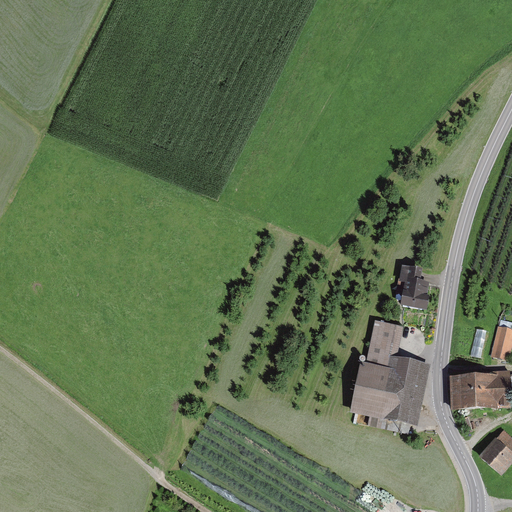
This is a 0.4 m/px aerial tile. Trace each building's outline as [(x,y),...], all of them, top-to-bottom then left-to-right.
[(431,272),(402,265),(396,291),(404,292),(401,306),(427,312),(434,282),(429,281),(431,272)] [(402,328),(376,323),(368,362),(389,366),(391,355),(396,356),(402,328)] [(460,359),(488,357),(487,325),(458,326),(460,359)] [(509,362),(511,350),(511,331),(499,328),(491,358),(509,362)] [(418,425),(430,363),(396,356),(391,355),(389,366),(368,362),(362,361),(352,412),(418,425)] [(452,379),(453,410),(511,408),(511,386),(511,372),(497,372),(497,378),(452,379)] [(482,460),(503,477),(511,466),(511,438),(505,433),(482,460)]
